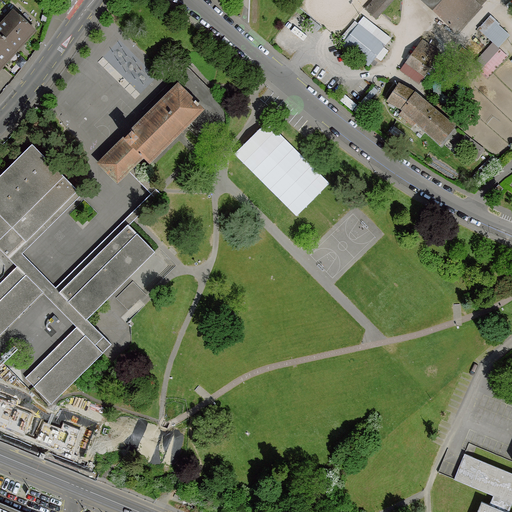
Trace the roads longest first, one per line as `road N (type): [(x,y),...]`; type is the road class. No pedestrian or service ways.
road 1 (residential): [(511,225),(368,148),(192,0)]
road 2 (tertiary): [(142,511),(0,453)]
road 3 (primary): [(0,453),(139,511)]
road 4 (tertiary): [(86,7),(0,121)]
